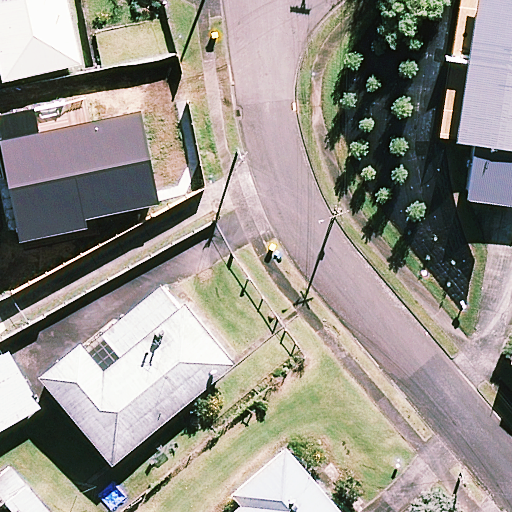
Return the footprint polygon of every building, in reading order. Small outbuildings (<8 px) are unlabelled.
[(0,0),(0,74),(1,77),(78,61),(65,0),(0,0)] [(511,0),(475,0),(455,137),(474,140),(466,198),(511,204),(511,0)] [(0,293),(47,266),(29,234),(16,242),(5,223),(0,226),(0,293)] [(230,362),(164,280),(100,332),(117,354),(102,366),(79,337),(37,371),(109,460),(230,362)] [(0,424),(36,407),(7,350),(0,354),(0,424)] [(339,511),(283,445),(230,490),(239,501),(225,511),(339,511)] [(48,511),(10,466),(0,474),(0,493),(15,511),(48,511)]
